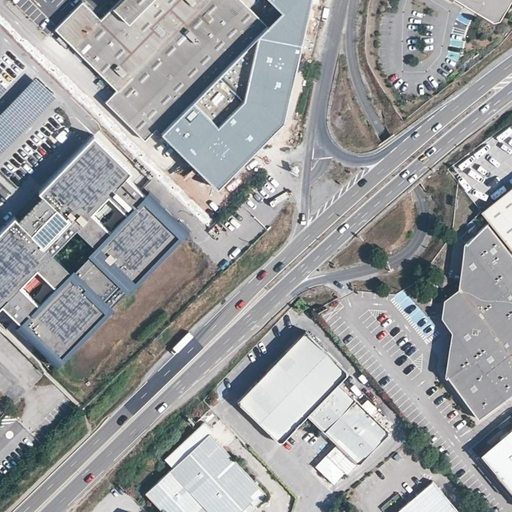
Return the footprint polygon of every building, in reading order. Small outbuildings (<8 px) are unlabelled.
[(106,0),(112,6),(100,18),(82,1),(55,27),(116,89),(105,99),(144,138),(154,128),(159,133),(267,25),(245,4),(241,0),(106,0)] [(311,0),(271,0),(276,4),(282,10),(272,21),(193,102),(162,132),(218,186),(256,148),(284,119),(311,0)] [(511,0),(453,0),(495,23),(501,22),(511,1),(511,0)] [(0,116),(0,157),(60,96),(40,76),(0,116)] [(0,99),(10,89),(0,79),(0,99)] [(126,176),(131,171),(95,136),(40,192),(43,196),(46,199),(22,224),(19,221),(15,217),(0,232),(0,305),(2,304),(20,321),(23,318),(64,357),(113,307),(103,297),(117,282),(127,292),(181,237),(140,197),(144,193),(126,176)] [(197,173),(192,169),(180,181),(184,186),(197,173)] [(511,183),(480,209),(489,221),(511,250),(511,183)] [(249,191),(242,198),(246,202),(253,195),(249,191)] [(46,199),(43,196),(19,221),(22,224),(46,199)] [(511,250),(489,221),(463,241),(457,286),(443,297),(441,307),(439,317),(449,332),(444,375),(479,418),(511,390),(511,250)] [(305,330),(237,400),(281,442),(308,414),(339,443),(359,462),(361,464),(392,431),(339,381),(348,371),(305,330)] [(266,492),(211,432),(213,430),(205,420),(166,455),(175,465),(147,490),(167,511),(237,511),(252,499),(255,502),(266,492)] [(511,422),(480,450),(511,486),(511,422)] [(359,462),(339,443),(329,454),(349,473),(359,462)] [(396,511),(460,511),(434,480),(396,511)] [(237,511),(250,511),(258,506),(255,502),(252,499),(237,511)]
